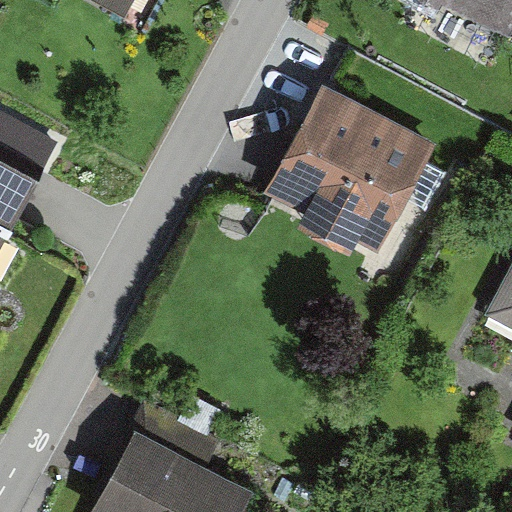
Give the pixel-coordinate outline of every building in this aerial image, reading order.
[(59,0),(139,40),(159,0),(59,0)] [(465,9),(511,34),(511,0),(422,0),(459,20),(465,9)] [(451,151),(330,88),(271,199),(317,223),(307,240),(359,267),(367,251),(392,264),(451,151)] [(0,273),(55,173),(0,143),(0,138),(9,122),(0,117),(0,273)] [(284,511),(291,501),(231,470),(248,438),(173,400),(152,440),(160,444),(124,511),(284,511)]
